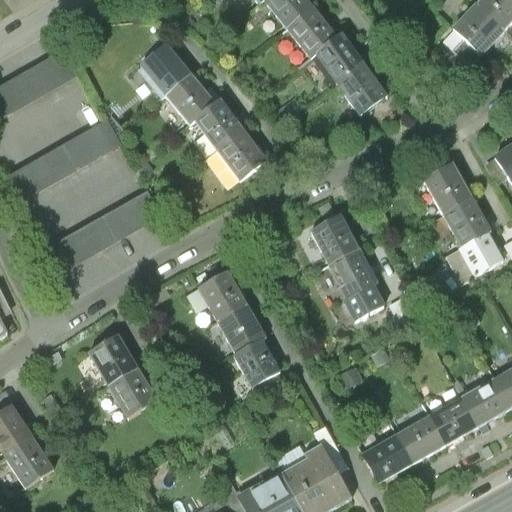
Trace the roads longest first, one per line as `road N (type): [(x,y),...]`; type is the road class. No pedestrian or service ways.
road 1 (residential): [(511,90),(222,231)]
road 2 (residential): [(222,231),(377,511)]
road 3 (residential): [(222,231),(55,335)]
road 4 (residential): [(0,213),(55,335)]
